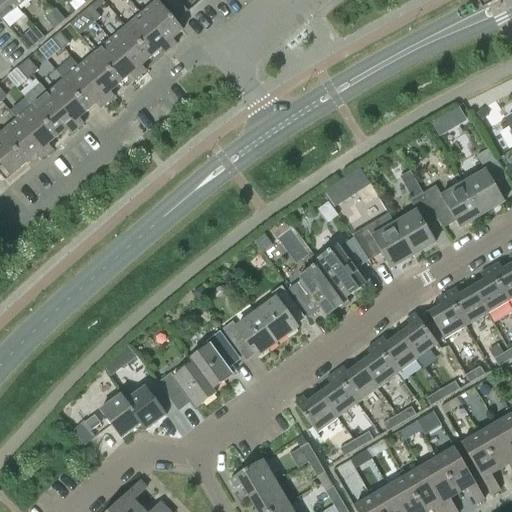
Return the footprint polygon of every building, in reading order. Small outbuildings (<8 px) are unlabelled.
[(0,0),(0,19),(2,22),(18,8),(10,0),(0,0)] [(10,0),(18,8),(27,0),(10,0)] [(172,9),(181,0),(171,0),(167,3),(172,9)] [(141,16),(171,51),(177,46),(173,41),(183,32),(158,2),(141,16)] [(85,12),(94,23),(99,18),(90,7),(85,12)] [(64,21),(55,10),(50,14),(59,25),(64,21)] [(70,25),(79,36),(94,23),(85,12),(70,25)] [(53,30),(59,25),(50,14),(44,19),(53,30)] [(171,51),(141,16),(126,29),(151,59),(161,51),(166,56),(171,51)] [(110,42),(140,77),(146,72),(141,67),(151,59),(126,29),(110,42)] [(54,38),(64,50),(69,45),(60,33),(54,38)] [(28,52),(34,47),(24,36),(18,41),(28,52)] [(64,50),(54,38),(48,43),(58,55),(64,50)] [(95,55),(120,85),(130,77),(134,82),(140,77),(110,42),(95,55)] [(79,68),(109,104),(115,99),(110,94),(120,85),(95,55),(79,68)] [(22,65),(32,76),(38,71),(28,60),(22,65)] [(26,81),(32,76),(22,65),(17,69),(26,81)] [(64,82),(89,112),(99,103),(103,109),(109,104),(79,68),(64,82)] [(6,79),(0,83),(0,89),(5,95),(14,88),(6,79)] [(48,95),(78,130),(84,125),(79,120),(89,112),(64,82),(48,95)] [(78,130),(48,95),(40,85),(24,98),(32,108),(58,138),(68,130),(72,135),(78,130)] [(58,138),(32,108),(17,121),(47,156),(53,152),(48,146),(58,138)] [(466,123),(459,109),(432,125),(439,138),(466,123)] [(481,125),(489,117),(483,111),(475,118),(481,125)] [(47,156),(17,121),(1,134),(27,164),(37,156),(41,161),(47,156)] [(0,165),(5,172),(0,176),(6,183),(27,164),(1,134),(0,135),(0,165)] [(476,177),(463,185),(482,217),(503,204),(494,189),(507,181),(488,150),(476,157),(482,168),(473,173),(476,177)] [(405,162),(413,167),(418,157),(410,152),(405,162)] [(404,186),(414,181),(409,173),(399,178),(404,186)] [(338,183),(323,193),(334,209),(349,199),(338,183)] [(435,188),(422,196),(438,222),(450,215),(459,230),(482,217),(463,185),(441,198),(435,188)] [(416,213),(394,226),(412,257),(435,244),(426,229),(438,222),(422,196),(410,203),(416,213)] [(394,226),(388,216),(351,238),(353,240),(368,263),(380,255),(390,271),(412,257),(394,226)] [(262,254),(273,247),(265,235),(254,242),(262,254)] [(317,266),(318,265),(345,302),(346,300),(366,286),(356,272),(368,263),(353,240),(339,250),(337,248),(316,263),(317,266)] [(345,302),(318,265),(317,266),(298,280),(299,282),(288,291),(308,319),(320,310),(326,319),(348,303),(346,300),(345,302)] [(508,303),(511,301),(511,265),(502,272),(498,266),(489,271),(508,303)] [(484,282),(472,290),(487,316),(508,303),(489,271),(480,276),(484,282)] [(200,288),(191,294),(197,303),(206,297),(200,288)] [(256,315),(277,344),(298,329),(282,308),(291,301),(281,288),(271,296),(275,301),(256,315)] [(455,291),(447,296),(466,328),(487,316),(472,290),(459,297),(455,291)] [(444,341),(466,328),(447,296),(438,301),(441,307),(428,315),(444,341)] [(277,344),(256,315),(236,329),(232,324),(222,331),(231,344),(241,338),(257,359),(277,344)] [(410,329),(399,337),(417,362),(437,347),(414,316),(405,322),(410,329)] [(212,392),(213,392),(233,377),(226,368),(238,359),(220,334),(209,341),(212,345),(190,362),(192,366),(193,365),(212,392)] [(397,377),(417,362),(399,337),(387,346),(382,340),(374,346),(397,377)] [(397,377),(374,346),(366,352),(371,358),(359,367),(377,391),(397,377)] [(127,347),(104,368),(111,377),(136,358),(127,347)] [(499,347),(490,353),(494,360),(503,355),(499,347)] [(511,359),(511,358),(508,352),(503,355),(494,360),(498,367),(511,359)] [(216,396),(213,392),(212,392),(193,365),(192,366),(169,383),(166,379),(157,386),(176,411),(189,402),(196,411),(216,396)] [(357,406),(377,391),(359,367),(347,376),(342,369),(334,375),(357,406)] [(480,368),(465,377),(470,384),(484,376),(480,368)] [(357,406),(334,375),(326,382),(331,388),(319,396),(337,421),(357,406)] [(445,399),(460,390),(455,382),(439,391),(445,399)] [(120,397),(125,403),(125,404),(141,426),(140,426),(145,433),(166,418),(145,389),(133,397),(128,391),(120,397)] [(445,399),(439,391),(425,399),(430,408),(445,399)] [(317,436),(337,421),(319,396),(308,405),(303,399),(294,405),(317,436)] [(140,426),(141,426),(125,404),(125,403),(120,397),(100,412),(121,441),(140,426)] [(396,417),(401,424),(415,416),(411,408),(396,417)] [(511,415),(509,410),(506,412),(509,418),(496,426),(511,453),(511,415)] [(90,432),(101,425),(95,417),(85,425),(90,432)] [(386,433),(401,424),(396,417),(382,425),(386,433)] [(478,428),(476,429),(500,471),(509,466),(511,471),(511,453),(496,426),(481,434),(478,428)] [(491,476),(500,471),(476,429),(472,431),(475,438),(462,445),(492,497),(501,492),(491,476)] [(359,449),(373,441),(368,433),(353,442),(359,449)] [(344,458),(359,449),(353,442),(339,450),(344,458)] [(299,449),(309,465),(316,460),(307,445),(299,449)] [(370,448),(334,468),(340,478),(375,457),(370,448)] [(434,454),(459,496),(467,491),(476,506),(485,501),(455,450),(440,458),(436,452),(434,454)] [(456,511),(450,501),(459,496),(434,454),(431,455),(434,462),(421,470),(446,511),(456,511)] [(324,474),(316,460),(309,465),(317,478),(324,474)] [(242,487),(249,500),(276,484),(263,462),(230,481),(236,491),(242,487)] [(435,511),(446,511),(421,470),(407,478),(403,472),(401,473),(424,511),(431,511),(434,510),(435,511)] [(388,489),(402,511),(424,511),(401,473),(398,475),(402,481),(388,489)] [(137,511),(140,510),(133,502),(146,490),(140,483),(109,511),(137,511)] [(276,484),(249,500),(257,511),(256,511),(277,511),(289,505),(276,484)] [(325,493),(334,507),(341,503),(332,488),(325,493)] [(402,511),(388,489),(374,498),(370,491),(368,492),(379,511),(402,511)] [(379,511),(368,492),(365,494),(368,501),(355,509),(356,511),(379,511)] [(346,511),(341,503),(334,507),(336,511),(346,511)]
